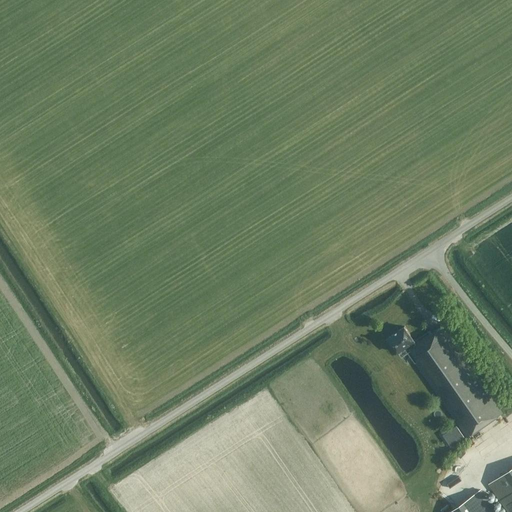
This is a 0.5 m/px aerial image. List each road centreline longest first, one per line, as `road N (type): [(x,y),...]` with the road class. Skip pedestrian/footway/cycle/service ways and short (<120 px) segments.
road 1 (unclassified): [(19,511),(427,251)]
road 2 (unclassified): [(511,353),(427,251)]
